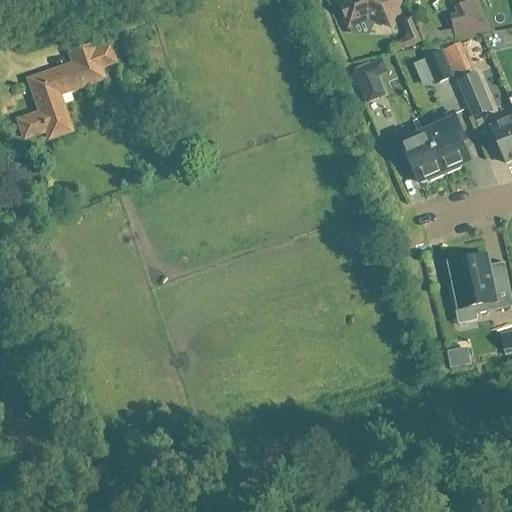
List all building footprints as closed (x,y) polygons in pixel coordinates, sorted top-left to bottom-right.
[(338,0),(348,22),(364,15),(390,25),(400,0),(338,0)] [(453,20),(456,39),(493,31),(479,0),(470,0),(461,4),(466,17),(453,20)] [(422,41),(411,16),(406,18),(403,24),(407,32),(405,38),(391,44),(389,49),(391,54),(422,41)] [(91,48),(71,55),(74,64),(29,81),(41,113),(18,122),(24,138),(46,130),(49,138),(70,130),(56,94),(102,78),(98,67),(113,62),(107,47),(93,52),(91,48)] [(424,58),(435,86),(453,79),(442,51),(424,58)] [(354,72),(362,90),(376,84),(372,74),(375,73),(371,64),(354,72)] [(493,109),(478,72),(457,81),(472,118),(493,109)] [(0,111),(15,106),(10,92),(0,95),(0,111)] [(437,127),(427,131),(446,175),(461,168),(460,164),(470,160),(462,141),(466,140),(454,113),(434,121),(437,127)] [(511,117),(491,126),(506,163),(511,160),(511,117)] [(430,181),(446,175),(427,131),(417,135),(415,129),(395,138),(407,165),(410,163),(419,182),(429,178),(430,181)] [(455,310),(474,307),(476,314),(511,306),(511,298),(508,281),(493,284),(489,265),(487,255),(450,263),(455,287),(451,287),(455,310)] [(0,294),(0,339),(19,333),(4,293),(0,294)]
